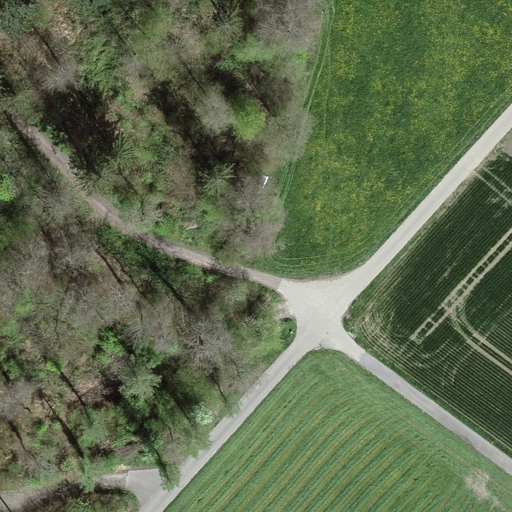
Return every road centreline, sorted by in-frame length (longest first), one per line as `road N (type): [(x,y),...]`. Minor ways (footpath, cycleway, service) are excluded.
road 1 (track): [(0,103),(132,228),(287,290),(317,322)]
road 2 (track): [(317,322),(511,109)]
road 3 (track): [(149,511),(317,322)]
road 4 (track): [(511,465),(317,322)]
road 5 (track): [(182,472),(75,485),(0,506)]
